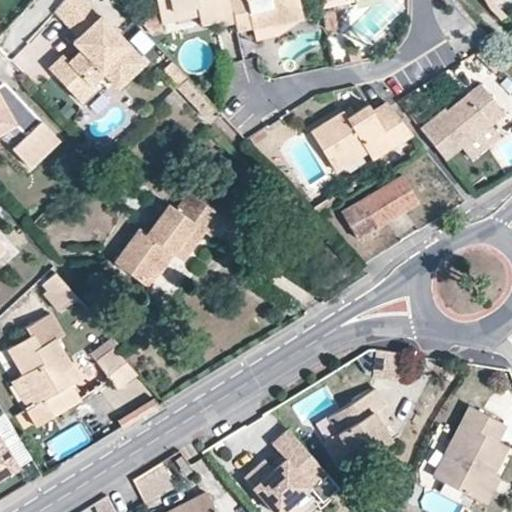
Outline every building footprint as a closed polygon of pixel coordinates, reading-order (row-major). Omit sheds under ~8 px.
[(85,0),(60,0),(54,9),(66,23),(88,2),(85,0)] [(155,0),(161,23),(198,14),(200,21),(201,25),(220,21),(222,25),(234,22),(228,0),(155,0)] [(303,19),(298,0),(228,0),(234,22),(237,31),(252,27),(251,22),(275,17),(277,24),(303,19)] [(483,0),(488,8),(499,19),(506,16),(505,14),(494,2),(492,0),(483,0)] [(88,2),(66,23),(75,32),(97,12),(88,2)] [(337,32),(332,11),(322,13),(326,34),(337,32)] [(125,41),(97,12),(75,32),(70,37),(78,46),(66,58),(60,52),(46,65),(76,98),(91,85),(88,81),(100,69),(101,68),(99,66),(125,41)] [(275,17),(251,22),(252,27),(255,40),(279,34),(277,24),(275,17)] [(142,60),(125,41),(99,66),(101,68),(100,69),(107,76),(115,85),(142,60)] [(500,64),(482,47),(474,53),(494,72),(500,64)] [(229,63),(224,50),(218,52),(223,65),(229,63)] [(0,79),(0,93),(9,89),(0,79)] [(504,113),(479,81),(445,109),(443,107),(419,127),(444,159),(461,146),(462,149),(491,125),(504,113)] [(0,128),(12,121),(22,131),(8,144),(27,164),(56,136),(38,117),(36,118),(9,89),(0,93),(0,128)] [(387,102),(382,95),(368,104),(372,111),(387,102)] [(412,134),(387,102),(372,111),(368,104),(367,102),(353,110),(346,114),(342,109),(309,130),(331,165),(363,145),(367,151),(371,159),(412,134)] [(353,110),(349,105),(342,109),(346,114),(353,110)] [(500,136),(491,125),(462,149),(471,160),(500,136)] [(268,135),(264,128),(249,137),(254,144),(268,135)] [(367,151),(363,145),(331,165),(335,171),(367,151)] [(250,175),(223,156),(212,171),(213,178),(239,196),(250,181),(251,180),(251,178),(250,175)] [(418,201),(402,173),(339,210),(356,239),(418,201)] [(239,196),(213,178),(198,199),(223,217),(239,196)] [(223,217),(198,199),(187,190),(174,207),(167,202),(144,231),(137,226),(112,260),(148,287),(173,253),(182,260),(205,231),(211,235),(223,217)] [(344,198),(340,190),(313,206),(318,214),(344,198)] [(77,296),(53,270),(41,283),(45,289),(42,292),(56,311),(77,296)] [(80,377),(56,338),(64,333),(50,311),(24,326),(29,334),(5,347),(21,374),(15,376),(32,404),(27,407),(23,409),(35,427),(81,399),(71,382),(80,377)] [(118,343),(111,336),(89,352),(94,360),(112,346),(114,348),(118,343)] [(137,374),(114,348),(112,346),(94,360),(117,389),(137,374)] [(401,353),(377,349),(374,373),(398,376),(401,353)] [(32,404),(15,376),(10,379),(27,407),(32,404)] [(384,403),(375,387),(328,415),(352,456),(355,460),(389,440),(380,424),(372,411),(378,407),(384,403)] [(152,396),(115,418),(121,427),(158,405),(152,396)] [(491,472),(506,444),(495,439),(503,423),(470,406),(434,476),(477,498),(491,472)] [(385,421),(378,407),(372,411),(380,424),(385,421)] [(352,456),(330,418),(314,427),(337,465),(352,456)] [(338,486),(288,428),(271,443),(281,454),(284,458),(273,468),(269,464),(265,458),(244,476),(275,511),(277,511),(308,486),(321,501),(338,486)] [(0,476),(17,466),(0,437),(0,476)] [(273,468),(284,458),(281,454),(269,464),(273,468)] [(137,494),(167,475),(158,462),(130,479),(137,494)] [(486,503),(499,476),(491,472),(477,498),(486,503)] [(216,511),(206,492),(189,500),(191,505),(176,511),(216,511)] [(176,511),(191,505),(189,500),(165,511),(176,511)]
